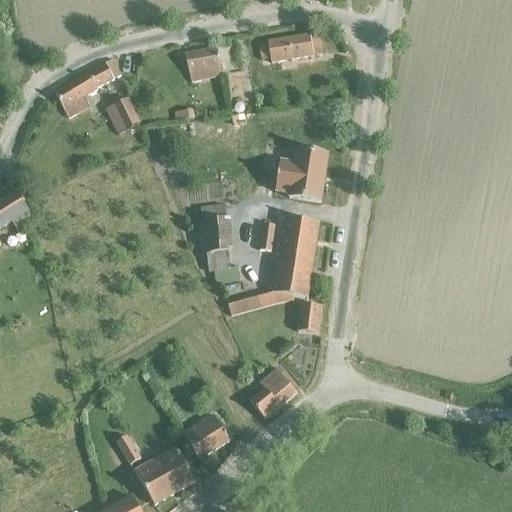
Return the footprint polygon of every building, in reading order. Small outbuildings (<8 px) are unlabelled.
[(267,43),(267,46),(258,47),(260,62),(270,60),(271,64),(322,56),(318,35),(267,43)] [(191,84),(222,77),(217,50),(184,56),(191,84)] [(83,100),(94,93),(97,91),(96,90),(120,77),(112,61),(87,74),(54,94),(63,111),(66,110),(71,118),(87,107),(83,100)] [(116,137),(132,130),(140,126),(128,100),(104,110),(116,137)] [(192,112),(175,114),(176,122),(194,120),(192,112)] [(279,161),(274,194),(288,196),(287,198),(321,204),(329,155),(295,149),(293,163),(279,161)] [(28,212),(26,209),(16,194),(0,204),(0,246),(0,245),(0,230),(11,224),(18,234),(30,225),(28,212)] [(230,270),(224,209),(224,208),(200,211),(201,225),(198,225),(200,257),(206,256),(208,274),(230,270)] [(307,301),(318,225),(285,220),(273,295),(227,307),(231,318),(276,305),(293,302),(293,299),(307,301)] [(271,254),(275,227),(262,225),(258,252),(271,254)] [(317,336),(320,309),(301,306),(297,334),(317,336)] [(264,421),(296,395),(276,372),(259,386),(264,391),(249,403),(264,421)] [(198,462),(229,443),(213,417),(185,434),(182,429),(178,431),(198,462)] [(130,467),(140,460),(126,438),(116,444),(130,467)] [(154,508),(195,484),(176,450),(133,473),(154,508)] [(138,511),(131,498),(106,511),(138,511)]
